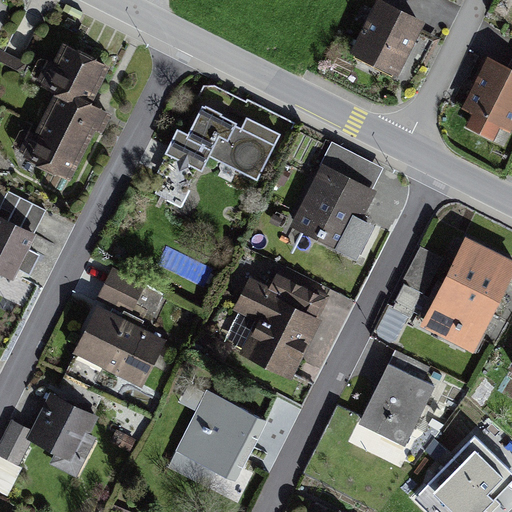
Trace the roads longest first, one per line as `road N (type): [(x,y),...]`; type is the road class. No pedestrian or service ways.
road 1 (residential): [(183,42),(0,414)]
road 2 (residential): [(439,173),(267,511)]
road 3 (residential): [(183,42),(401,152)]
road 4 (residential): [(401,152),(478,0)]
